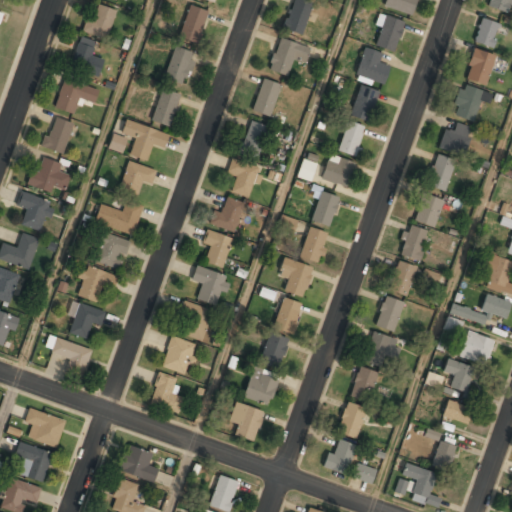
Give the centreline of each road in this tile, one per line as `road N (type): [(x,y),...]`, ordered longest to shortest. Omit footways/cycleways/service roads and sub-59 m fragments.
road 1 (residential): [(254,0),(68,511)]
road 2 (residential): [(452,0),(267,511)]
road 3 (residential): [(383,511),(0,371)]
road 4 (residential): [(56,0),(0,159)]
